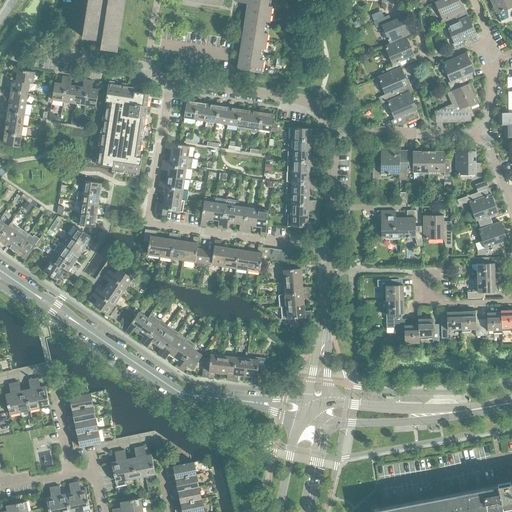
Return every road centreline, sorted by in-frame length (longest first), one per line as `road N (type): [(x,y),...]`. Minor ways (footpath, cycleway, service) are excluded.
road 1 (residential): [(169,80),(148,223),(330,249)]
road 2 (residential): [(251,402),(175,390),(0,270)]
road 3 (residential): [(329,272),(426,270),(427,302),(511,300)]
road 4 (residential): [(169,80),(308,102),(331,130)]
road 5 (residential): [(331,130),(478,134)]
road 6 (residential): [(46,55),(169,80)]
road 7 (tertiary): [(451,413),(326,403)]
road 8 (tertiary): [(329,427),(451,413)]
